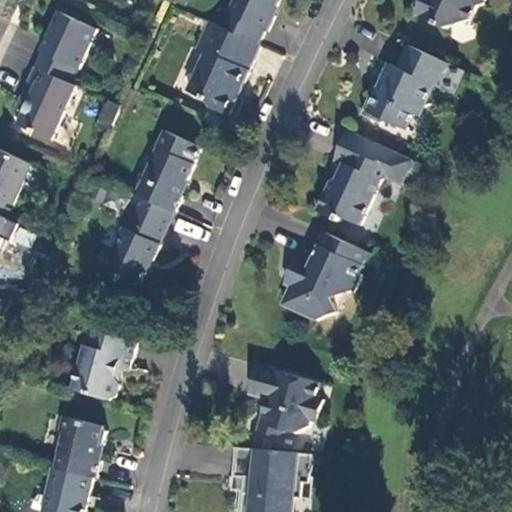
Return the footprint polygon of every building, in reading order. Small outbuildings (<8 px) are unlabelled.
[(282,0),(237,0),(231,13),(224,10),(217,25),(261,45),(267,32),(269,33),(277,17),(274,16),(282,0)] [(417,0),(414,9),(417,15),(448,30),(472,21),(478,7),(484,5),(486,0),(417,0)] [(65,15),(61,13),(51,33),(58,31),(65,15)] [(44,53),(37,68),(72,84),(79,69),(81,70),(99,30),(65,15),(58,31),(51,33),(42,52),(44,53)] [(217,25),(211,22),(197,51),(206,55),(189,92),(211,103),(214,109),(230,117),(238,100),(235,99),(239,89),(242,91),(263,46),(261,45),(217,25)] [(453,66),(410,46),(399,69),(390,65),(377,94),(373,93),(362,115),(382,124),(389,122),(408,131),(417,111),(425,108),(426,109),(436,105),(433,95),(436,87),(443,90),(453,66)] [(54,141),(79,87),(72,84),(37,68),(23,98),(26,104),(30,106),(27,113),(20,126),(54,141)] [(26,104),(23,98),(18,109),(27,113),(30,106),(26,104)] [(112,127),(118,104),(103,100),(97,124),(112,127)] [(142,175),(134,193),(143,198),(175,213),(177,214),(185,197),(183,196),(197,166),(196,165),(204,149),(167,132),(158,149),(160,150),(147,177),(142,175)] [(409,173),(414,161),(350,132),(336,161),(345,165),(339,180),(333,182),(319,212),(342,223),(344,218),(362,226),(383,182),(389,179),(395,166),(409,173)] [(0,215),(2,216),(8,203),(15,206),(33,165),(0,149),(0,215)] [(409,173),(395,166),(389,179),(403,185),(409,173)] [(175,213),(143,198),(128,230),(126,229),(114,253),(107,250),(99,268),(138,286),(144,284),(154,263),(156,262),(164,246),(161,244),(175,213)] [(0,237),(1,238),(9,220),(2,216),(0,215),(0,237)] [(16,226),(10,238),(30,248),(36,235),(16,226)] [(301,254),(290,277),(296,279),(293,287),(284,306),(319,322),(341,313),(339,306),(343,296),(350,294),(353,293),(357,294),(365,276),(362,275),(367,262),(371,254),(328,234),(315,261),(301,254)] [(296,279),(290,277),(287,285),(293,287),(296,279)] [(339,306),(341,313),(350,294),(343,296),(339,306)] [(89,336),(74,391),(113,401),(119,398),(122,385),(119,379),(121,370),(131,372),(139,343),(98,332),(89,336)] [(324,384),(260,366),(252,395),(269,400),(261,432),(279,437),(288,434),(289,432),(300,435),(312,428),(314,421),(320,423),(326,401),(320,399),(324,384)] [(62,455),(58,470),(96,479),(99,480),(103,462),(98,460),(101,449),(106,446),(110,433),(106,427),(66,417),(62,433),(65,438),(61,454),(62,455)] [(295,511),(297,498),(304,499),(305,484),(312,484),(314,455),(239,448),(236,477),(245,478),(242,511),(295,511)] [(87,511),(96,479),(58,470),(56,469),(45,511),(87,511)]
